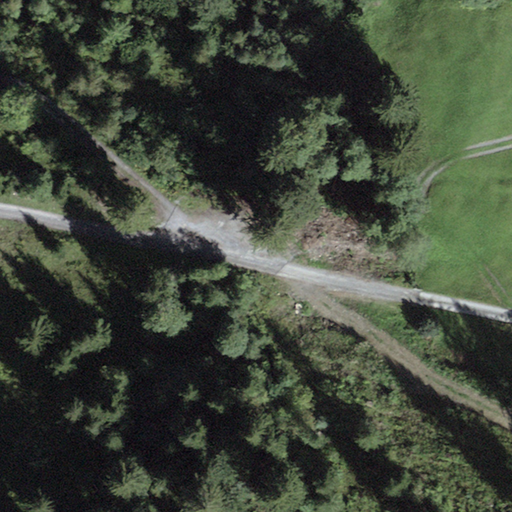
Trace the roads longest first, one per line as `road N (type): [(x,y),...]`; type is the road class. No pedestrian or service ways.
road 1 (track): [(511,320),(106,229),(0,213)]
road 2 (track): [(203,251),(47,98),(0,80)]
